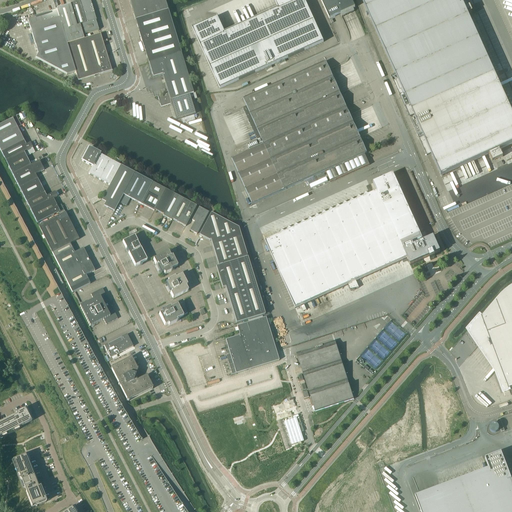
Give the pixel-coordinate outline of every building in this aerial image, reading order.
[(80,26),(81,25),(81,24),(86,23),(79,0),(79,1),(76,2),(74,3),(74,2),(70,3),(70,5),(76,26),(80,25),(80,26)] [(81,25),(84,34),(99,30),(96,20),(93,10),(92,7),(90,0),(79,0),(86,23),(81,24),(81,25)] [(168,10),(164,0),(129,0),(135,20),(168,10)] [(251,20),(272,66),(324,42),(304,0),(274,0),(278,8),(251,20)] [(320,0),(329,19),(355,8),(351,0),(320,0)] [(431,154),(441,176),(489,154),(490,158),(492,162),(495,160),(503,157),(499,149),(511,143),(511,113),(467,14),(472,12),(470,6),(465,8),(461,0),(361,0),(395,75),(391,76),(427,156),(431,154)] [(84,34),(81,25),(80,26),(80,25),(76,26),(70,5),(70,3),(70,4),(70,5),(56,9),(67,44),(84,39),(83,34),(84,34)] [(75,72),(67,44),(56,9),(41,14),(34,16),(35,17),(28,19),(38,54),(36,58),(40,60),(67,75),(75,72)] [(149,63),(181,53),(168,10),(135,20),(148,60),(149,63)] [(272,66),(251,20),(224,33),(217,17),(192,28),(220,89),(272,66)] [(67,44),(75,72),(78,81),(111,71),(108,60),(100,34),(84,39),(67,44)] [(170,100),(189,94),(193,93),(181,53),(149,63),(153,77),(162,75),(168,94),(170,100)] [(260,146),(302,127),(346,107),(345,104),(344,105),(342,100),(343,100),(326,62),(243,99),(247,107),(243,108),(260,146)] [(195,114),(189,94),(170,100),(168,94),(158,96),(161,107),(171,103),(176,120),(195,114)] [(330,183),(369,165),(364,154),(367,153),(365,150),(363,146),(363,145),(346,107),(302,127),(323,173),(326,172),(330,183)] [(0,150),(1,152),(24,141),(17,128),(21,126),(16,116),(0,124),(0,150)] [(305,181),(323,173),(302,127),(260,146),(259,146),(232,159),(252,204),(305,181)] [(5,161),(32,147),(30,143),(26,145),(24,141),(1,152),(5,161)] [(31,165),(30,165),(26,157),(35,152),(32,147),(5,161),(9,168),(7,168),(9,171),(10,171),(12,175),(31,165)] [(92,167),(99,154),(89,148),(82,161),(92,167)] [(110,186),(121,165),(99,154),(92,167),(88,174),(109,185),(102,200),(109,186),(110,186)] [(44,170),(41,165),(39,161),(30,165),(31,165),(12,175),(26,201),(44,192),(35,174),(44,170)] [(119,202),(135,173),(121,165),(110,186),(109,186),(102,200),(106,202),(104,206),(114,212),(119,203),(119,202)] [(141,204),(153,182),(135,173),(119,202),(119,203),(119,202),(126,206),(130,198),(141,204)] [(265,242),(267,246),(295,308),(348,285),(350,290),(359,288),(356,281),(407,258),(410,265),(423,260),(423,259),(429,257),(430,258),(435,256),(434,255),(440,252),(433,237),(423,241),(422,239),(393,174),(373,183),(377,192),(370,194),(365,192),(363,197),(358,195),(356,201),(351,199),(349,204),(344,202),(342,207),(337,205),(335,210),(330,208),(328,213),(323,211),(321,216),(316,214),(314,219),(309,217),(307,222),(302,221),(300,226),(295,224),(293,229),(288,227),(286,232),(281,230),(279,235),(265,242)] [(161,198),(165,189),(153,182),(141,204),(154,211),(155,210),(161,198)] [(163,215),(175,194),(165,189),(161,198),(155,210),(163,215)] [(53,199),(57,197),(55,192),(46,196),(44,192),(26,201),(30,211),(53,199)] [(172,219),(183,199),(175,194),(163,215),(162,216),(171,221),(172,219)] [(57,207),(53,199),(30,211),(37,223),(64,210),(61,204),(57,207)] [(185,226),(196,206),(183,199),(172,219),(185,226)] [(197,234),(208,212),(199,207),(192,220),(194,222),(189,231),(197,234)] [(70,244),(75,241),(79,240),(65,213),(38,226),(43,235),(44,238),(52,253),(70,244)] [(218,266),(215,267),(219,279),(222,278),(251,269),(239,232),(238,228),(211,213),(199,236),(210,241),(211,241),(218,266)] [(142,265),(142,264),(142,263),(147,260),(140,247),(139,247),(139,246),(140,246),(140,245),(140,244),(139,244),(138,244),(137,243),(138,243),(134,236),(129,238),(129,239),(128,239),(127,239),(122,242),(126,249),(128,253),(135,266),(140,264),(140,265),(141,265),(142,265)] [(70,289),(72,293),(90,284),(86,275),(95,271),(89,261),(88,259),(83,248),(74,253),(70,244),(52,253),(70,289)] [(170,257),(168,252),(153,260),(156,265),(157,264),(158,265),(157,266),(157,267),(157,268),(161,275),(164,273),(165,275),(172,271),(171,269),(177,266),(172,256),(170,257)] [(60,286),(63,284),(55,269),(53,271),(60,286)] [(222,289),(225,288),(230,303),(258,294),(251,269),(222,278),(219,279),(222,289)] [(187,285),(182,275),(175,278),(174,277),(167,280),(168,282),(165,284),(169,291),(170,292),(171,291),(172,292),(170,293),(173,299),(188,291),(185,286),(187,285)] [(511,286),(511,288),(506,291),(501,296),(496,300),(476,324),(482,332),(478,337),(481,342),(486,345),(485,346),(488,349),(487,350),(491,354),(490,355),(495,359),(494,360),(497,363),(496,363),(497,364),(500,366),(499,368),(497,371),(498,371),(500,369),(508,390),(511,388),(511,286)] [(108,301),(102,289),(91,295),(93,300),(80,307),(90,326),(103,320),(106,324),(117,319),(111,306),(112,306),(109,301),(108,301)] [(264,315),(263,310),(258,294),(230,303),(236,324),(264,315)] [(187,313),(184,302),(182,303),(177,305),(171,308),(170,306),(161,311),(162,312),(159,314),(165,326),(168,324),(169,326),(177,321),(176,320),(183,317),(183,316),(187,313)] [(237,326),(239,336),(225,340),(230,354),(227,355),(233,375),(278,360),(265,318),(237,326)] [(110,358),(133,347),(127,335),(104,346),(107,354),(108,354),(109,357),(110,358)] [(315,412),(354,399),(335,341),(296,353),(315,412)] [(132,358),(130,358),(130,357),(129,358),(112,367),(111,367),(111,369),(110,369),(111,369),(118,383),(118,384),(119,386),(120,386),(126,400),(126,401),(127,400),(128,401),(129,400),(148,390),(151,389),(152,389),(153,387),(152,387),(147,377),(147,376),(147,377),(145,376),(145,377),(136,381),(134,377),(135,377),(136,374),(135,374),(137,369),(138,369),(136,368),(132,359),(132,358)] [(16,416),(0,424),(0,437),(5,435),(6,436),(19,430),(18,428),(31,422),(25,409),(15,413),(16,416)] [(293,419),(284,422),(291,445),(298,443),(304,441),(301,432),(303,431),(302,429),(303,429),(298,415),(292,417),(293,419)] [(511,511),(511,482),(501,453),(485,459),(489,468),(416,496),(421,511),(511,511)] [(25,455),(13,460),(31,506),(45,500),(40,487),(38,488),(25,455)]
